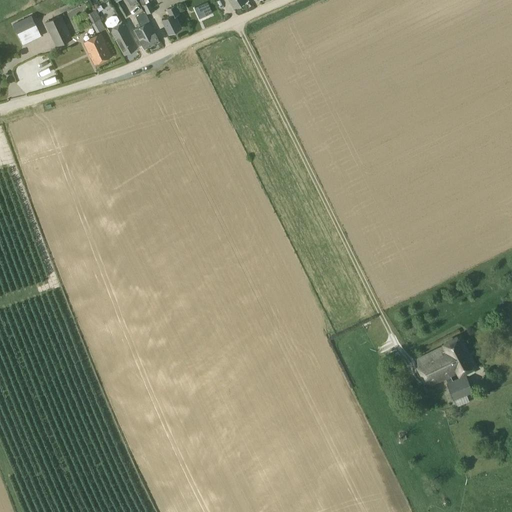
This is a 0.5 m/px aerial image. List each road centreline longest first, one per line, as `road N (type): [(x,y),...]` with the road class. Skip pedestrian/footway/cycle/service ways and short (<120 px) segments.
road 1 (track): [(235,21),(417,376)]
road 2 (unclassified): [(0,108),(105,77),(284,0)]
